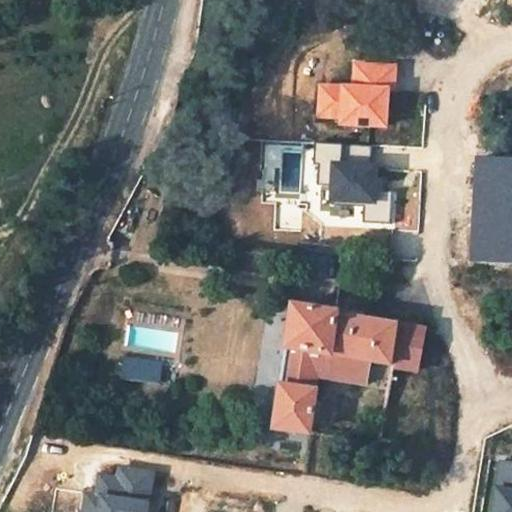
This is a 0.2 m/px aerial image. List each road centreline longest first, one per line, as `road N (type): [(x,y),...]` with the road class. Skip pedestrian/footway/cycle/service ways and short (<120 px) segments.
road 1 (secondary): [(0,430),(123,135),(162,0)]
road 2 (unknown): [(511,67),(464,122),(439,230),(469,351),(481,373),(511,389)]
